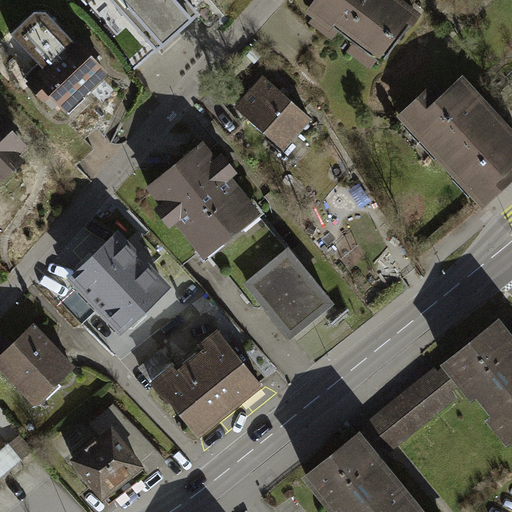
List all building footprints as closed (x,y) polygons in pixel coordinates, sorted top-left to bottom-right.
[(204,13),(191,0),(125,0),(168,47),(204,13)] [(403,0),(320,0),(317,6),(386,54),(417,10),(403,0)] [(102,55),(82,33),(73,42),(48,16),(36,16),(12,38),(38,66),(23,81),(48,109),(54,104),(68,118),(111,77),(96,62),(102,55)] [(511,162),(511,136),(450,73),(404,118),(479,195),(511,162)] [(325,122),(290,91),(263,121),(298,153),(325,122)] [(0,200),(37,166),(5,132),(0,136),(0,200)] [(200,147),(151,186),(203,250),(252,211),(200,147)] [(171,283),(117,226),(67,273),(121,330),(171,283)] [(287,247),(246,280),(288,333),(329,300),(287,247)] [(74,367),(32,323),(0,353),(0,357),(40,399),(74,367)] [(495,431),(511,417),(511,346),(496,326),(445,366),(495,431)] [(217,333),(156,382),(200,437),(261,388),(217,333)] [(436,368),(368,423),(388,448),(456,392),(436,368)] [(511,417),(495,431),(511,452),(511,417)] [(112,432),(74,462),(107,503),(145,473),(112,432)] [(0,479),(26,462),(12,443),(0,451),(0,479)] [(328,511),(403,511),(408,509),(358,445),(307,485),(328,511)]
